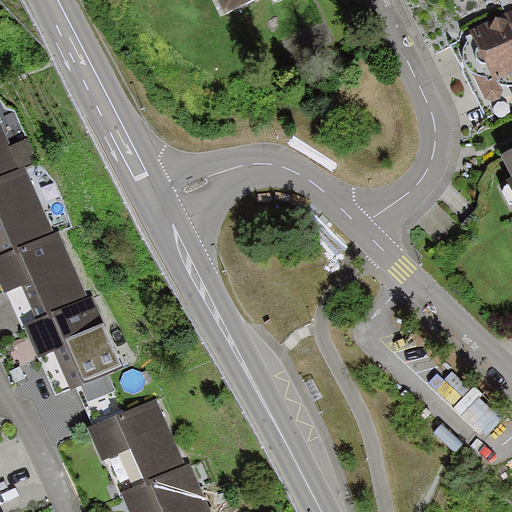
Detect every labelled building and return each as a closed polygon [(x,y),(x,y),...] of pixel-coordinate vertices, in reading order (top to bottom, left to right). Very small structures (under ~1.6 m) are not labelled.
[(206,0),(221,27),(272,0),(206,0)] [(511,11),(471,30),(472,34),(467,37),(469,40),(467,44),(464,51),(464,60),(468,67),(473,72),(485,98),(493,101),(501,98),(504,89),(502,84),(508,85),(511,85),(511,11)] [(0,177),(26,166),(0,105),(0,177)] [(511,147),(499,154),(511,176),(505,179),(511,191),(511,147)] [(0,255),(59,230),(31,164),(26,166),(0,177),(0,255)] [(93,294),(64,228),(59,230),(0,255),(0,285),(18,326),(24,323),(93,294)] [(128,356),(99,291),(93,294),(24,323),(53,389),(128,356)] [(191,467),(163,403),(93,434),(120,497),(125,495),(191,467)] [(215,511),(195,465),(191,467),(125,495),(131,511),(215,511)]
